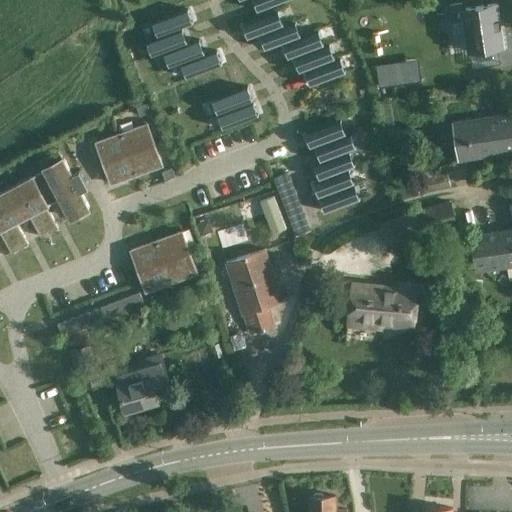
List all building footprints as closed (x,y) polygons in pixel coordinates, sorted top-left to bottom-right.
[(253,0),(258,10),(284,0),(253,0)] [(465,2),(447,4),(450,22),(465,20),(470,51),(503,46),(496,4),(466,8),(465,2)] [(188,9),(154,22),(158,35),(193,22),(188,9)] [(279,11),(243,25),(248,38),(284,24),(279,11)] [(265,49),(301,35),(296,22),(260,36),(265,49)] [(188,42),(183,29),(148,42),(153,55),(188,42)] [(319,31),(283,44),(288,58),(324,44),(319,31)] [(164,53),(169,66),(205,53),(200,40),(164,53)] [(335,58),(330,45),(295,58),(299,71),(335,58)] [(222,64),(217,51),(182,64),(187,77),(222,64)] [(346,71),(341,58),(305,72),(310,85),(346,71)] [(404,82),(401,61),(377,64),(380,86),(404,82)] [(213,100),(218,113),(253,100),(248,87),(213,100)] [(223,128),(259,115),(254,102),(218,115),(223,128)] [(140,116),(151,112),(147,104),(137,107),(140,116)] [(460,161),(511,152),(511,114),(454,124),(460,161)] [(346,133),(341,120),(305,134),(310,147),(346,133)] [(155,145),(147,124),(97,142),(104,163),(155,145)] [(321,161),(356,147),(351,134),(316,147),(321,161)] [(162,166),(155,145),(104,163),(112,184),(162,166)] [(350,152),(315,165),(320,178),(355,165),(350,152)] [(82,191),(88,187),(80,171),(73,175),(64,159),(44,170),(60,198),(70,218),(90,207),(82,191)] [(435,176),(431,162),(418,165),(421,179),(418,180),(420,194),(452,187),(448,173),(435,176)] [(165,181),(176,177),(173,169),(162,172),(165,181)] [(47,205),(60,198),(44,170),(15,185),(30,214),(42,236),(59,227),(47,205)] [(354,183),(350,170),(314,183),(319,196),(354,183)] [(292,180),(277,185),(289,217),(304,211),(292,180)] [(0,192),(0,229),(0,230),(12,252),(29,243),(17,221),(30,214),(15,185),(0,192)] [(320,199),(325,212),(360,198),(355,185),(320,199)] [(420,211),(426,234),(460,225),(453,202),(420,211)] [(380,224),(390,251),(416,239),(406,214),(380,224)] [(223,247),(246,239),(241,224),(218,232),(223,247)] [(511,266),(511,229),(472,235),(477,271),(511,266)] [(139,271),(190,252),(182,231),(131,250),(139,271)] [(276,325),(270,307),(284,302),(266,250),(227,264),(245,316),(251,334),(276,325)] [(197,273),(190,252),(139,271),(147,292),(197,273)] [(386,323),(415,326),(419,291),(353,284),(348,322),(386,326),(386,323)] [(134,295),(138,306),(144,303),(140,292),(134,295)] [(138,306),(134,295),(127,297),(132,308),(138,306)] [(132,308),(127,297),(121,299),(125,311),(132,308)] [(125,311),(121,299),(115,302),(119,313),(125,311)] [(119,313),(115,302),(108,304),(113,316),(119,313)] [(102,307),(106,318),(113,316),(108,304),(102,307)] [(106,318),(102,307),(96,309),(100,320),(106,318)] [(96,309),(89,312),(94,323),(100,320),(96,309)] [(94,323),(89,312),(83,314),(87,325),(94,323)] [(77,316),(81,328),(87,325),(83,314),(77,316)] [(81,328),(77,316),(70,319),(75,330),(81,328)] [(64,321),(68,333),(75,330),(70,319),(64,321)] [(58,324),(62,335),(68,333),(64,321),(58,324)] [(230,336),(235,352),(247,348),(242,332),(230,336)] [(71,351),(82,388),(104,381),(98,362),(93,344),(71,351)] [(163,355),(141,361),(142,367),(116,374),(127,412),(160,403),(154,387),(170,382),(163,355)] [(313,493),(310,493),(310,511),(348,511),(348,510),(337,511),(336,496),(325,497),(322,494),(316,494),(313,493)]
